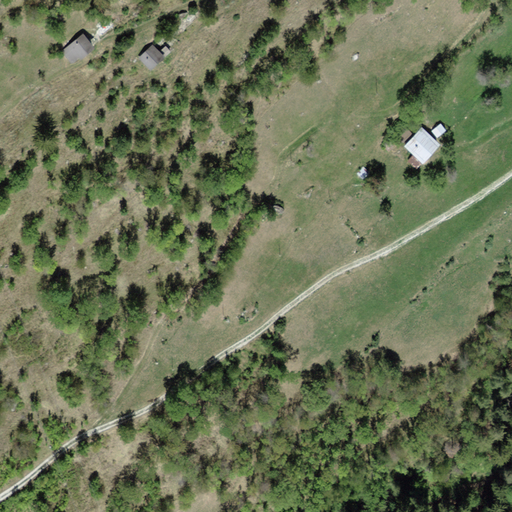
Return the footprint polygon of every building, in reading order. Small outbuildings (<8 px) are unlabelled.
[(90,49),(80,36),(60,52),(70,65),(90,49)] [(161,57),(148,44),(134,59),(147,71),(161,57)] [(442,130),(437,124),(431,129),(436,135),(442,130)] [(435,144),(419,128),(402,145),(419,161),(435,144)] [(369,171),(362,164),(352,174),(360,181),(369,171)] [(273,214),(267,202),(254,210),(260,221),(273,214)]
